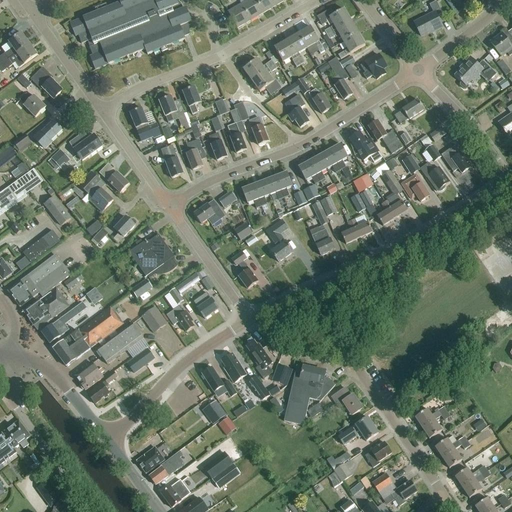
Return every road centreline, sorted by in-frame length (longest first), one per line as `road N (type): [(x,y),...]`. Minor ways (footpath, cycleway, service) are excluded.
road 1 (residential): [(170,207),(297,148),(418,72)]
road 2 (residential): [(441,493),(314,291)]
road 3 (tertiary): [(314,291),(432,232),(509,179)]
road 4 (tertiary): [(104,439),(182,365),(249,321)]
road 5 (unclassified): [(89,511),(8,396),(6,358)]
road 6 (residential): [(509,179),(418,72)]
road 7 (residential): [(249,321),(170,207)]
road 8 (secondary): [(104,439),(55,375),(6,358)]
road 9 (residential): [(104,112),(222,55)]
road 10 (residential): [(104,112),(33,13)]
